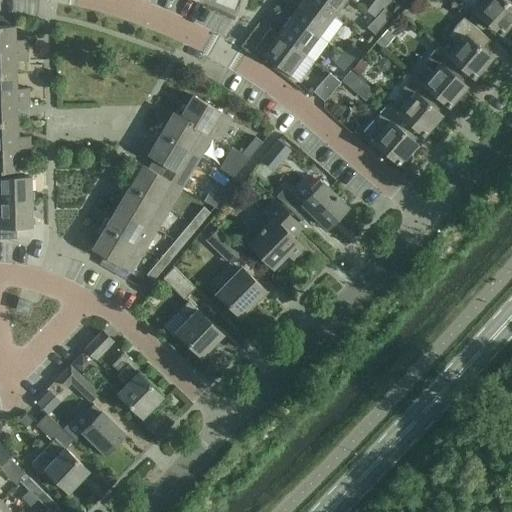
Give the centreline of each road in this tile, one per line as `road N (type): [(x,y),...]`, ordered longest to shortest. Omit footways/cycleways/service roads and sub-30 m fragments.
road 1 (residential): [(429,223),(230,58),(94,0)]
road 2 (residential): [(230,426),(429,223)]
road 3 (secondary): [(326,511),(511,320)]
road 4 (residential): [(92,293),(230,426)]
road 5 (residential): [(92,293),(20,364),(4,360),(0,341)]
road 6 (residential): [(429,223),(511,125)]
road 7 (residential): [(144,511),(230,426)]
